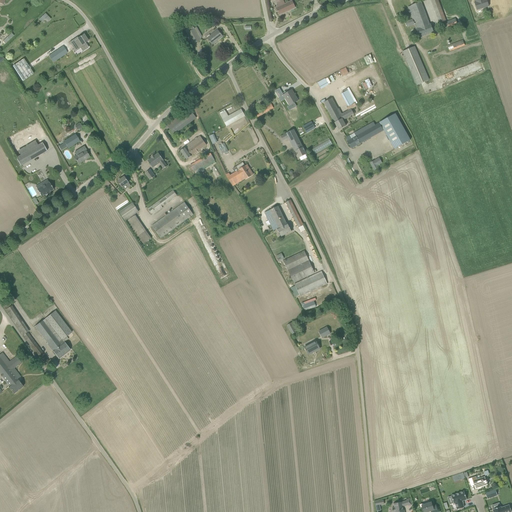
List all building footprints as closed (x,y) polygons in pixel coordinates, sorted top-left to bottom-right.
[(489,6),(486,0),(475,0),(477,2),(474,3),(477,10),(489,6)] [(283,1),(277,3),(279,6),(276,8),(280,16),(285,13),(295,8),(292,1),(285,4),(283,1)] [(421,2),(417,4),(408,7),(412,19),(405,22),(407,27),(414,25),(419,38),(433,33),(430,24),(429,25),(421,3),(421,2)] [(446,21),(441,8),(435,10),(440,23),(446,21)] [(455,19),(446,22),(448,28),(458,24),(455,19)] [(187,33),(191,40),(193,44),(201,40),(194,29),(187,33)] [(207,38),(209,41),(212,45),(223,36),(217,30),(207,38)] [(88,41),(84,34),(77,38),(78,39),(73,43),(75,47),(81,43),(82,45),(88,41)] [(465,46),(463,40),(452,44),(448,46),(450,52),(465,46)] [(49,56),(53,62),(70,51),(66,45),(49,56)] [(414,47),(403,52),(417,85),(429,80),(414,47)] [(38,71),(40,74),(53,67),(47,56),(46,56),(44,53),(40,56),(41,59),(39,60),(42,65),(39,66),(41,69),(38,71)] [(343,79),(354,74),(352,72),(348,73),(346,67),(340,70),(343,79)] [(320,89),(328,85),(325,78),(317,82),(320,89)] [(348,90),(341,94),(344,99),(351,96),(348,90)] [(284,104),(287,108),(298,101),(296,97),(295,98),(291,91),(283,95),(287,102),(284,104)] [(354,114),(351,109),(340,115),(331,98),(324,103),(338,130),(346,126),(343,120),(354,114)] [(258,117),(274,108),(271,102),(254,112),(258,117)] [(167,125),(174,135),(196,118),(189,108),(167,125)] [(241,109),(228,116),(225,111),(220,114),(227,126),(245,116),(241,109)] [(395,114),(379,123),(394,149),(410,140),(395,114)] [(311,122),(303,127),(307,133),(315,128),(311,122)] [(352,149),(377,135),(372,127),(375,125),(373,122),(346,138),(348,141),(347,141),(352,149)] [(288,138),(299,158),(300,158),(301,161),(307,158),(305,155),(307,154),(294,129),(281,136),(283,140),(288,138)] [(68,149),(80,142),(75,134),(64,141),(68,149)] [(180,151),(186,160),(206,145),(200,136),(187,146),(188,147),(186,149),(186,148),(180,151)] [(315,154),(333,144),(330,139),(312,149),(315,154)] [(43,143),(38,145),(30,150),(34,159),(48,151),(43,143)] [(223,153),(228,151),(224,143),(219,145),(223,153)] [(89,157),(86,151),(86,150),(84,146),(74,152),(77,156),(74,157),(78,164),(89,157)] [(160,163),(162,166),(164,169),(167,166),(163,161),(164,160),(158,153),(155,156),(154,155),(151,157),(152,158),(148,161),(153,168),(160,163)] [(194,174),(216,162),(211,153),(189,165),(194,174)] [(381,161),(375,164),(377,166),(373,168),(374,170),(378,168),(377,166),(382,163),(381,161)] [(245,166),(243,162),(236,167),(239,171),(230,176),(229,173),(226,175),(228,177),(227,178),(233,186),(245,179),(246,179),(252,176),(249,171),(250,170),(247,165),(245,166)] [(145,173),(150,180),(155,176),(150,170),(145,173)] [(125,190),(128,188),(131,186),(129,182),(125,177),(118,181),(125,190)] [(46,195),(48,194),(49,194),(48,193),(53,190),(49,183),(47,180),(41,183),(43,186),(37,190),(41,197),(45,194),(46,195)] [(212,183),(205,187),(209,192),(215,188),(212,183)] [(173,190),(148,209),(152,215),(163,208),(162,206),(177,195),(173,190)] [(291,200),(286,202),(298,228),(303,225),(291,200)] [(119,212),(125,221),(139,211),(133,203),(119,212)] [(185,203),(152,226),(160,238),(193,214),(185,203)] [(287,224),(278,206),(265,213),(274,231),(278,229),(281,237),(291,232),(291,231),(287,223),(287,224)] [(294,283),(306,277),(308,276),(315,273),(305,251),(284,261),(294,283)] [(294,284),(300,296),(323,286),(327,283),(322,272),(309,278),(308,276),(306,277),(307,278),(294,284)] [(35,326),(54,350),(53,351),(59,359),(58,359),(59,359),(70,350),(64,342),(68,339),(66,337),(72,333),(55,311),(35,326)] [(298,331),(293,322),(287,325),(292,335),(298,331)] [(319,332),(322,338),(330,333),(327,327),(319,332)] [(48,361),(27,332),(23,335),(47,368),(53,363),(50,359),(48,361)] [(305,347),(309,355),(320,349),(316,341),(305,347)] [(0,373),(9,386),(8,387),(14,394),(23,387),(17,380),(14,376),(17,373),(13,368),(21,362),(17,357),(9,362),(2,353),(0,354),(0,373)] [(468,479),(471,486),(474,485),(475,489),(488,485),(487,483),(488,483),(487,481),(485,477),(477,479),(476,476),(468,479)] [(487,499),(497,495),(495,490),(485,493),(487,499)] [(464,507),(462,501),(467,499),(464,491),(451,496),(454,504),(455,503),(457,510),(464,507)] [(392,508),(393,511),(396,511),(397,511),(396,511),(404,511),(404,510),(403,510),(402,502),(394,503),(394,507),(392,508)] [(438,511),(438,509),(434,510),(432,502),(424,505),(424,504),(420,505),(421,508),(422,508),(423,511),(428,511),(431,511),(438,511)]
